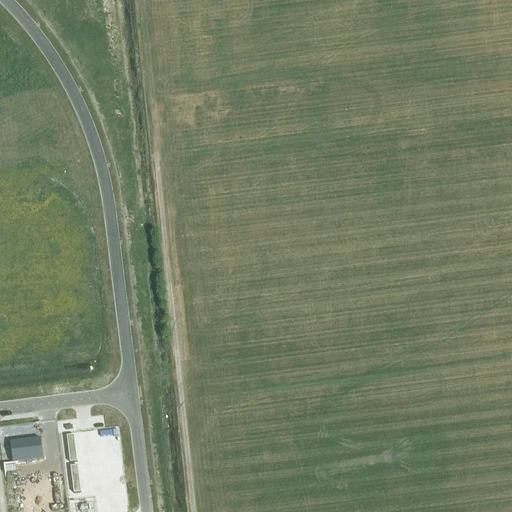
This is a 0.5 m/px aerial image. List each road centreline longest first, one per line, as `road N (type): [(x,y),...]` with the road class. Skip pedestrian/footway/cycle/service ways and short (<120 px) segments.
road 1 (unclassified): [(3,0),(48,51),(88,129),(107,198),(131,393)]
road 2 (unclassified): [(131,393),(0,410)]
